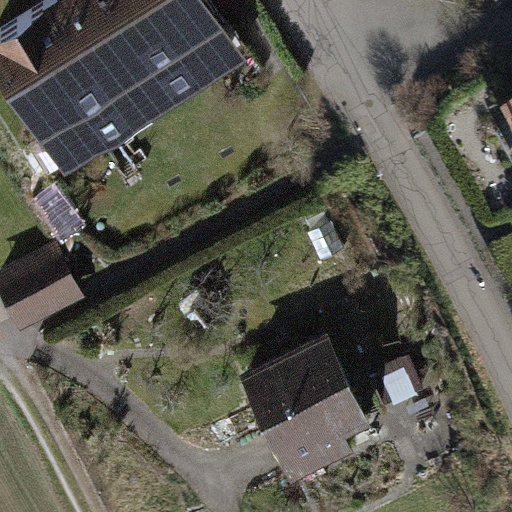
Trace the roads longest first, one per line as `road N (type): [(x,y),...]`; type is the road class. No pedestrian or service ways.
road 1 (residential): [(307,0),(476,305),(511,399)]
road 2 (track): [(86,511),(0,335)]
